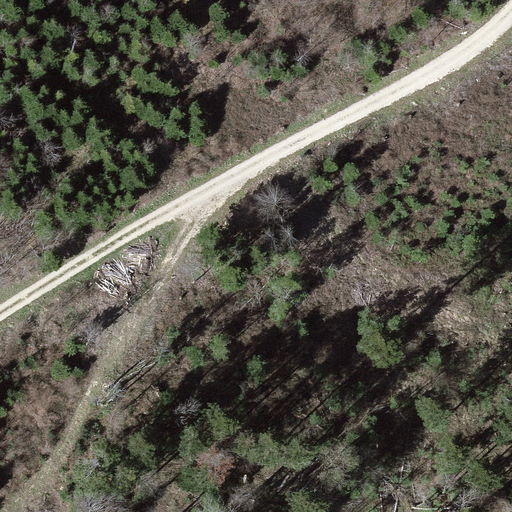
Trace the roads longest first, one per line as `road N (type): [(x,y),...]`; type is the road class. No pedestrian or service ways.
road 1 (track): [(511,12),(456,56),(0,315)]
road 2 (track): [(12,511),(62,450),(204,193)]
